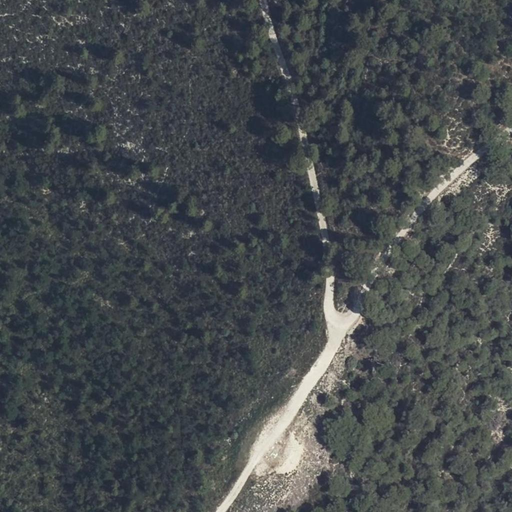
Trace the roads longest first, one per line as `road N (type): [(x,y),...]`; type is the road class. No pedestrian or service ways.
road 1 (track): [(263,0),(329,246),(329,310),(338,326)]
road 2 (track): [(338,326),(416,213),(455,171),(511,131)]
road 3 (track): [(217,511),(338,326)]
